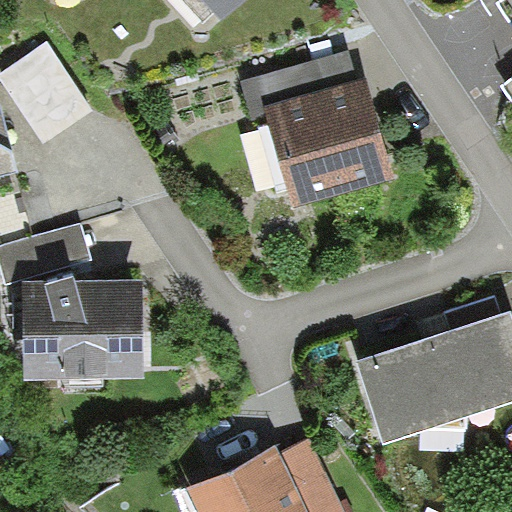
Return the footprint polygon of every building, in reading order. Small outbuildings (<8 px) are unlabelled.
[(223,8),(231,0),(188,0),(203,17),(221,2),(223,8)] [(50,37),(2,68),(46,133),(93,101),(50,37)] [(297,191),(393,164),(366,68),(355,71),(348,44),(242,75),(252,110),(261,108),(281,178),(292,174),(297,191)] [(0,161),(16,156),(0,96),(0,161)] [(78,218),(0,242),(0,255),(6,276),(24,270),(73,255),(88,250),(78,218)] [(144,362),(143,266),(77,267),(73,255),(24,270),(26,363),(144,362)] [(465,422),(467,403),(511,387),(511,300),(511,299),(501,302),(497,290),(445,307),(448,316),(355,348),(382,430),(420,417),(465,422)] [(279,436),(189,478),(204,511),(343,511),(309,439),(286,450),(279,436)]
